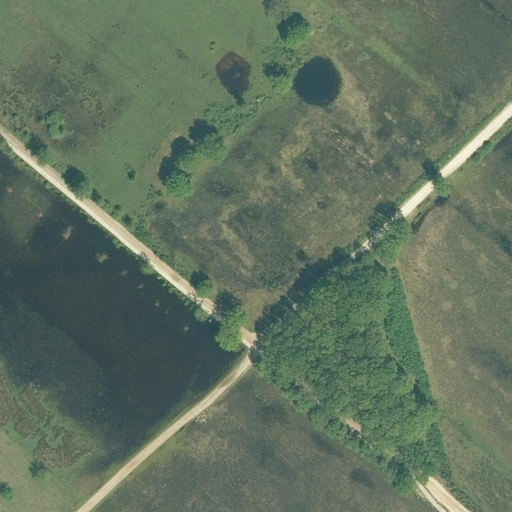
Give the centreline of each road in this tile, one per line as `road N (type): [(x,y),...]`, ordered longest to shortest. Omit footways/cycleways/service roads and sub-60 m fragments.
road 1 (track): [(259,346),(511,108)]
road 2 (track): [(259,346),(0,131)]
road 3 (track): [(456,511),(417,471),(259,346)]
road 4 (track): [(90,511),(259,346)]
